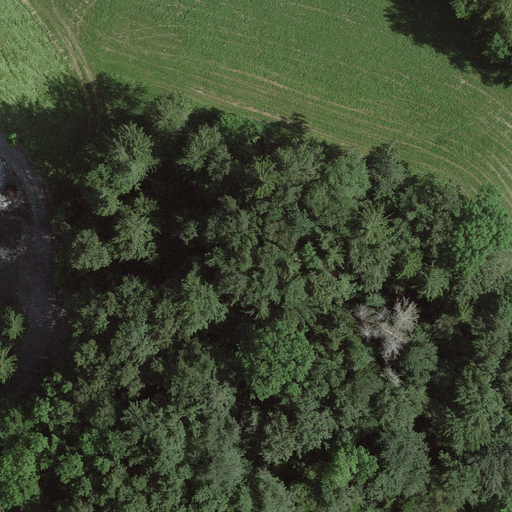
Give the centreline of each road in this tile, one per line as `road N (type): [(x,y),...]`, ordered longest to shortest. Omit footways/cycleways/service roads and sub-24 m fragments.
road 1 (track): [(34,0),(79,64),(96,132),(79,282),(46,305)]
road 2 (track): [(0,404),(46,305),(52,253),(38,183),(0,142)]
